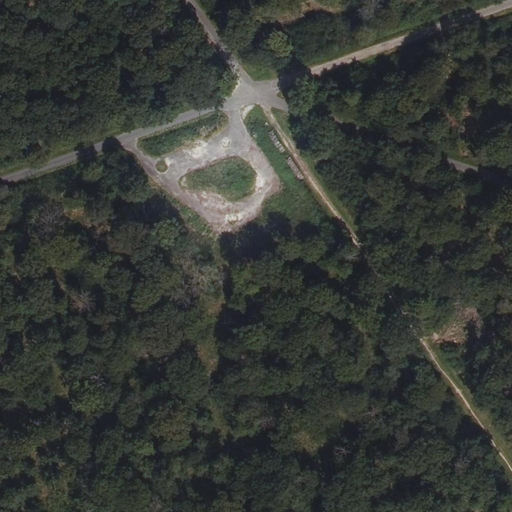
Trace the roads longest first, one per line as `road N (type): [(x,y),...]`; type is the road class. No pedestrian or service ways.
road 1 (track): [(511,467),(254,95)]
road 2 (unclassified): [(254,95),(511,3)]
road 3 (unclassified): [(254,95),(511,183)]
road 4 (unclassified): [(0,181),(254,95)]
